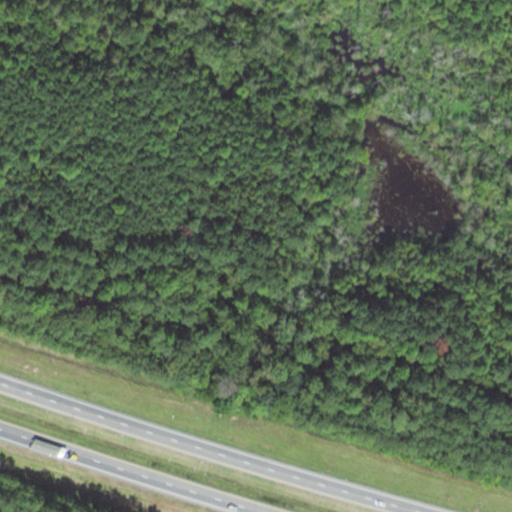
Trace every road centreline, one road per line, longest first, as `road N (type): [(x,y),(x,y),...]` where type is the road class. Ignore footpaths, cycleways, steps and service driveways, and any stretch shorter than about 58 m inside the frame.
road 1 (motorway): [(469,511),(0,363)]
road 2 (motorway): [(0,418),(303,511)]
